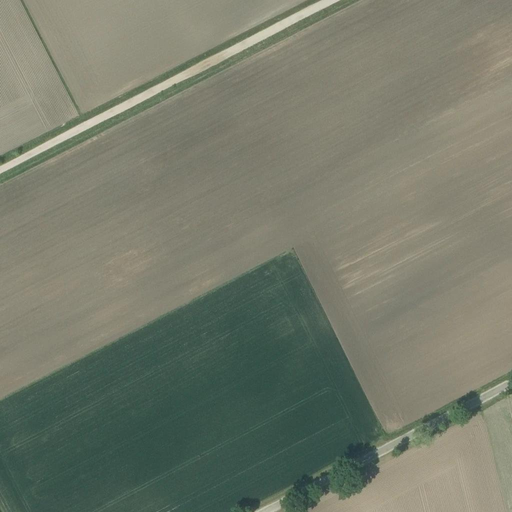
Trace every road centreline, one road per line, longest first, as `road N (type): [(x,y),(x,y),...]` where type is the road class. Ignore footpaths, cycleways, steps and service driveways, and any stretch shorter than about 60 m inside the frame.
road 1 (track): [(339,0),(0,173)]
road 2 (unclassified): [(265,511),(511,382)]
